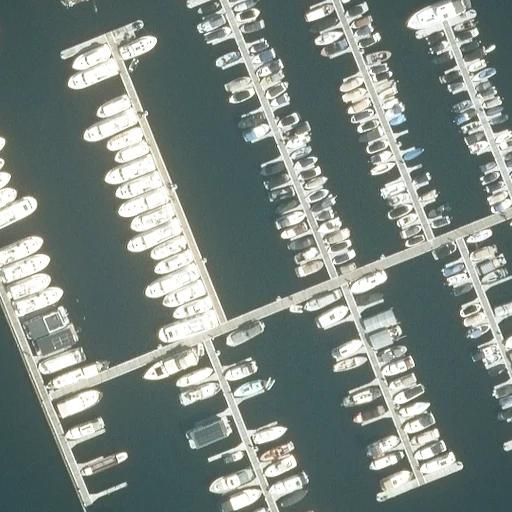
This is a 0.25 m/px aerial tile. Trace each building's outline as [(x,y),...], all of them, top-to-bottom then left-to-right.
[(467,0),(446,0),(409,15),(416,32),(472,11),(467,0)] [(128,8),(55,37),(61,52),(134,23),(128,8)] [(0,22),(0,44),(10,30),(0,22)] [(61,190),(0,213),(0,238),(69,212),(61,190)] [(86,485),(91,497),(140,478),(135,466),(86,485)] [(463,469),(377,502),(381,511),(407,511),(470,488),(463,469)]
